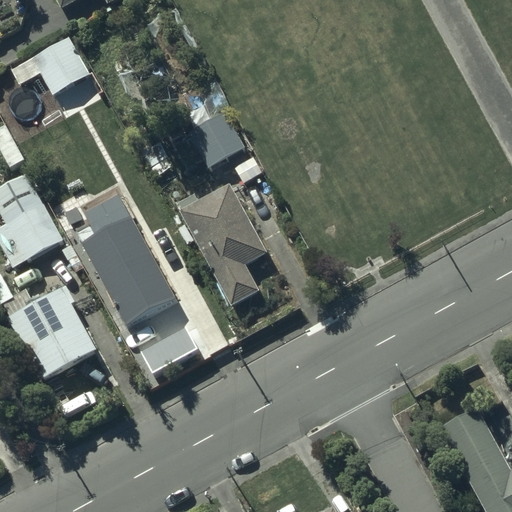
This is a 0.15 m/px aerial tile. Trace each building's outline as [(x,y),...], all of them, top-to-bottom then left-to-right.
[(55,0),(63,14),(87,0),(104,0),(110,9),(125,0),(55,0)] [(92,80),(71,41),(36,62),(35,60),(11,72),(21,90),(42,78),(54,100),(92,80)] [(247,154),(227,117),(191,139),(210,174),(247,154)] [(7,131),(0,134),(0,152),(12,174),(27,165),(7,131)] [(269,259),(232,189),(182,215),(233,311),(261,296),(247,270),(269,259)] [(93,224),(75,234),(129,334),(179,307),(125,207),(112,213),(114,216),(94,227),(93,224)] [(24,217),(26,220),(0,233),(0,247),(13,273),(64,246),(45,210),(30,218),(28,215),(24,217)] [(0,311),(16,303),(3,279),(0,279),(0,311)] [(68,293),(10,325),(44,387),(99,357),(74,311),(77,309),(68,293)] [(511,511),(511,472),(480,415),(442,435),(484,511),(511,511)]
